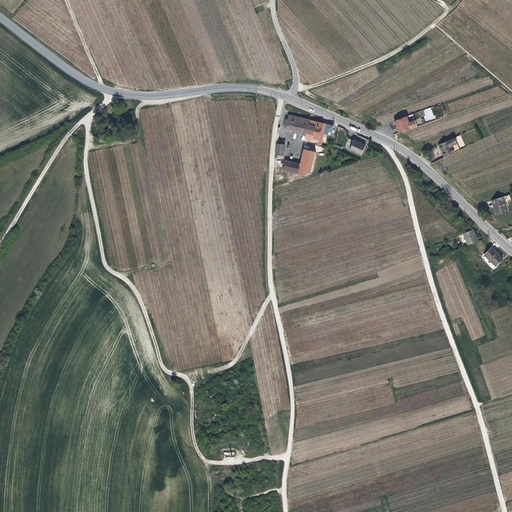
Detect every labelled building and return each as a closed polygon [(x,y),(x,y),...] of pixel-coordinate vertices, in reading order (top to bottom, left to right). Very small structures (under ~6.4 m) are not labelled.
[(275,114),(274,101),(266,101),(266,114),(275,114)] [(424,109),(427,121),(435,119),(432,107),(424,109)] [(307,135),(310,121),(288,115),(287,120),(286,120),(284,129),(307,135)] [(411,115),(393,122),(397,133),(416,127),(411,115)] [(323,124),(310,121),(307,135),(314,136),(313,139),(318,140),(319,141),(321,129),(322,126),(323,124)] [(314,136),(307,135),(305,141),(317,143),(318,140),(313,139),(314,136)] [(456,137),(442,144),(445,152),(444,152),(446,157),(456,152),(455,149),(460,146),(456,137)] [(353,142),(348,139),(344,148),(361,156),(365,146),(353,141),(353,142)] [(285,145),(276,145),(275,155),(284,156),(285,145)] [(309,173),(315,152),(303,149),(299,164),(283,160),(280,170),(297,174),(297,173),(303,175),(309,173)] [(509,211),(504,196),(493,200),(498,215),(509,211)] [(478,241),(472,229),(462,234),(468,246),(478,241)] [(502,259),(490,248),(483,256),(495,267),(502,259)]
